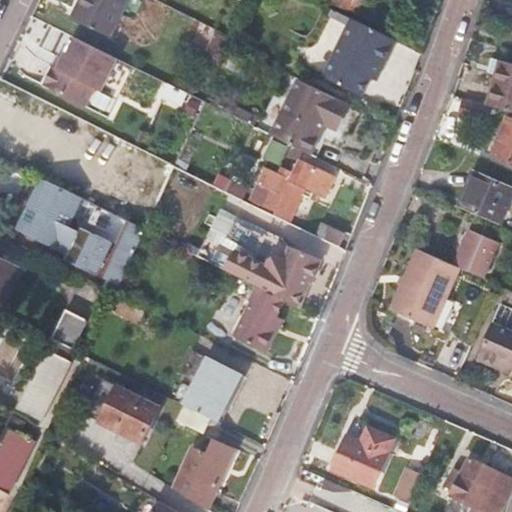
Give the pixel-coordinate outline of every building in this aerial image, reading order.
[(131,0),(84,0),(75,18),(113,38),(131,0)] [(384,75),(399,45),(354,22),(325,80),(364,99),(372,81),(377,72),(384,75)] [(60,58),(46,86),(87,107),(97,89),(103,92),(119,60),(76,38),(64,61),(60,58)] [(511,66),(501,63),(488,106),(511,113),(511,66)] [(157,78),(130,65),(125,75),(152,89),(157,78)] [(380,85),(384,75),(377,72),(372,81),(380,85)] [(339,133),(352,108),(302,83),(293,103),(276,138),(311,156),(319,141),(325,144),(332,130),(339,133)] [(147,152),(177,167),(192,135),(188,133),(201,104),(173,92),(165,111),(159,108),(147,132),(161,139),(158,147),(151,144),(147,152)] [(264,132),(276,138),(293,103),(282,98),(264,132)] [(460,119),(484,127),(489,111),(465,104),(460,119)] [(511,120),(510,120),(493,157),(511,165),(511,120)] [(311,156),(317,159),(325,144),(319,141),(311,156)] [(147,152),(136,146),(129,159),(150,169),(154,162),(175,173),(177,167),(147,152)] [(287,195),(278,212),(277,214),(292,221),(303,199),(312,202),(315,197),(327,203),(339,179),(303,162),(287,195)] [(132,216),(144,193),(138,190),(144,177),(128,170),(110,206),(132,216)] [(73,263),(99,277),(115,244),(89,231),(85,239),(65,229),(81,197),(39,175),(12,228),(64,254),(66,250),(77,255),(73,263)] [(230,190),(249,198),(256,183),(236,175),(230,190)] [(511,190),(478,175),(462,209),(503,227),(511,205),(511,190)] [(138,190),(144,193),(151,180),(144,177),(138,190)] [(265,206),(278,212),(287,195),(273,189),(265,206)] [(318,239),(340,249),(346,236),(325,225),(318,239)] [(454,266),(462,269),(485,279),(499,245),(469,233),(454,266)] [(235,247),(224,268),(260,287),(285,299),(298,306),(308,281),(312,282),(321,259),(290,246),(286,254),(279,251),(268,255),(265,261),(235,247)] [(454,266),(420,251),(394,312),(435,329),(462,269),(454,266)] [(0,259),(0,313),(1,314),(23,270),(0,259)] [(111,283),(123,288),(134,264),(122,259),(111,283)] [(255,288),(248,285),(245,292),(252,295),(255,288)] [(285,299),(260,287),(235,336),(266,352),(277,332),(271,329),(277,316),(285,299)] [(71,312),(55,341),(76,351),(91,322),(71,312)] [(284,319),(277,316),(271,329),(277,332),(284,319)] [(479,361),(503,371),(505,366),(511,369),(511,330),(496,324),(479,361)] [(50,352),(20,413),(43,428),(74,363),(50,352)] [(208,360),(184,406),(186,407),(213,420),(217,422),(240,376),(208,360)] [(217,422),(223,425),(246,379),(240,376),(217,422)] [(142,455),(165,409),(121,387),(98,434),(142,455)] [(206,433),(213,420),(186,407),(180,420),(206,433)] [(375,489),(395,442),(352,425),(332,471),(375,489)] [(0,484),(11,491),(34,445),(10,433),(0,452),(0,484)] [(217,440),(210,453),(198,477),(217,487),(236,450),(217,440)] [(198,477),(210,453),(197,446),(175,488),(207,507),(217,487),(198,477)] [(470,459),(465,468),(456,484),(450,495),(484,511),(497,511),(511,483),(498,477),(499,474),(470,459)] [(456,484),(465,468),(457,464),(448,479),(456,484)] [(179,511),(162,501),(155,511),(179,511)]
